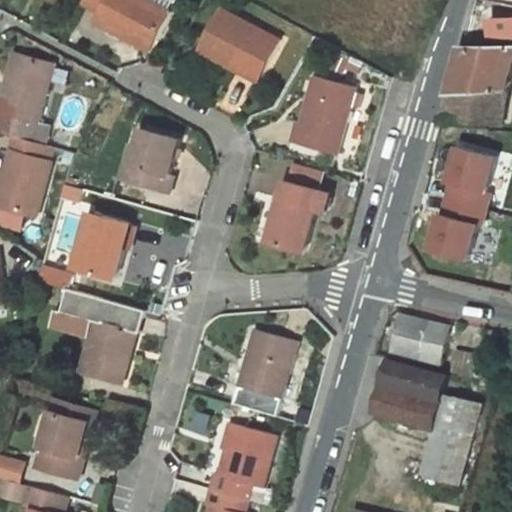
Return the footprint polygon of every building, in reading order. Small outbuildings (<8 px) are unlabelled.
[(153,49),(173,13),(148,0),(84,0),(84,1),(103,11),(98,20),(153,49)] [(283,40),(224,9),(204,46),(220,54),(217,60),(261,82),(283,40)] [(511,19),(495,17),(493,33),(511,35),(511,19)] [(510,89),(511,83),(511,45),(466,46),(444,121),(504,126),(510,89)] [(204,46),(202,51),(217,60),(220,54),(204,46)] [(52,84),(58,63),(17,51),(0,105),(0,106),(6,108),(0,126),(0,131),(17,136),(50,145),(56,125),(41,120),(52,84)] [(63,87),(70,67),(58,63),(52,84),(63,87)] [(358,89),(317,76),(303,125),(298,124),(293,140),(338,153),(358,89)] [(182,139),(146,129),(141,148),(136,166),(140,167),(135,182),(172,192),(177,176),(173,175),(182,139)] [(17,136),(0,197),(0,205),(39,216),(53,162),(45,160),(50,145),(17,136)] [(460,141),(435,249),(478,259),(503,151),(460,141)] [(125,180),(135,182),(140,167),(136,166),(141,148),(135,146),(125,180)] [(323,190),(328,174),(296,164),(291,181),(323,190)] [(291,181),(290,181),(272,241),(308,251),(320,210),(325,191),(323,190),(291,181)] [(325,191),(320,210),(327,212),(332,193),(325,191)] [(134,223),(94,212),(79,268),(119,278),(134,223)] [(75,276),(45,267),(41,280),(71,288),(75,276)] [(71,288),(65,311),(99,321),(94,338),(85,371),(125,383),(139,332),(143,333),(149,310),(71,288)] [(65,311),(60,328),(94,338),(99,321),(65,311)] [(454,327),(406,314),(396,353),(444,366),(454,327)] [(302,341),(258,328),(242,384),(286,397),(302,341)] [(487,343),(475,353),(470,377),(489,382),(498,346),(487,343)] [(475,353),(457,348),(451,372),(470,377),(475,353)] [(450,376),(393,359),(378,413),(435,430),(446,393),(450,376)] [(435,430),(423,473),(461,484),(483,404),(446,393),(435,430)] [(92,421),(55,411),(39,466),(81,478),(90,445),(85,444),(92,421)] [(274,435),(237,424),(224,475),(220,473),(216,489),(247,498),(251,483),(261,485),(274,435)] [(34,507),(32,511),(65,511),(70,496),(31,485),(25,504),(34,507)] [(215,506),(213,511),(242,511),(247,498),(216,489),(211,505),(215,506)]
